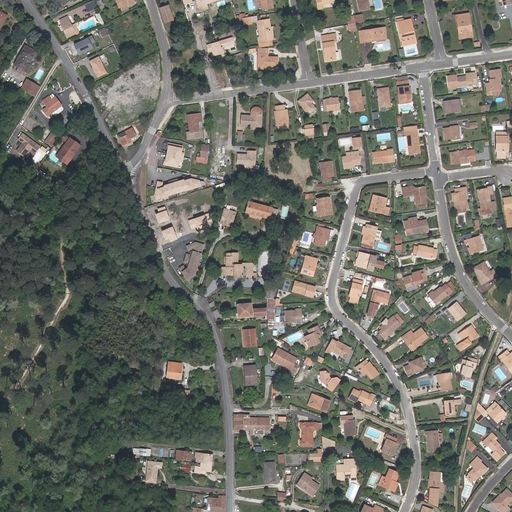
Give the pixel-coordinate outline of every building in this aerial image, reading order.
[(195,0),(200,12),(208,9),(207,4),(219,0),(195,0)] [(272,0),(255,0),(256,2),(261,2),(262,10),(273,8),(272,0)] [(357,0),(359,10),(369,8),(367,0),(357,0)] [(94,1),(85,6),(88,12),(97,7),(94,1)] [(169,5),(161,7),(165,22),(173,19),(169,5)] [(61,24),(67,38),(75,34),(67,17),(60,20),(62,24),(61,24)] [(471,31),(468,18),(456,20),(459,33),(462,33),(462,37),(469,36),(468,31),(471,31)] [(257,21),(261,41),(273,38),(270,19),(257,21)] [(402,46),(407,45),(406,43),(414,41),(413,35),(411,35),(410,32),(412,32),(411,28),(412,27),(410,20),(395,23),(397,31),(398,31),(402,46)] [(363,30),(364,42),(372,40),(372,39),(381,37),(380,27),(363,30)] [(106,28),(100,31),(104,37),(109,33),(106,28)] [(336,51),(334,40),(334,37),(336,36),(335,32),(326,34),(327,38),(322,39),(324,48),(327,48),(328,59),(336,58),(336,57),(340,56),(339,50),(336,51)] [(92,37),(75,45),(80,55),(93,48),(90,44),(94,42),(92,37)] [(233,37),(206,44),(208,52),(212,51),(213,56),(224,53),(222,49),(235,45),(233,37)] [(260,47),(274,44),(273,38),(261,41),(259,41),(260,47)] [(15,65),(19,67),(27,71),(32,62),(30,62),(35,52),(25,46),(15,65)] [(268,52),(258,52),(258,68),(266,69),(266,66),(269,66),(278,66),(278,57),(268,57),(268,52)] [(98,76),(106,72),(98,58),(90,62),(98,76)] [(485,85),(486,97),(490,96),(490,91),(498,90),(497,79),(500,78),(499,70),(488,71),(489,80),(488,80),(488,85),(485,85)] [(455,78),(456,87),(466,86),(466,84),(471,83),(472,85),(476,85),(475,73),(465,74),(466,77),(455,78)] [(21,88),(35,96),(40,87),(27,80),(21,88)] [(398,101),(409,100),(408,93),(406,81),(396,83),(398,101)] [(118,88),(120,92),(118,93),(125,109),(134,104),(125,85),(118,88)] [(376,89),(379,107),(388,106),(385,88),(376,89)] [(349,91),(352,108),(362,107),(359,90),(349,91)] [(298,101),(308,114),(315,109),(310,103),(312,101),(307,95),(298,101)] [(44,110),(48,115),(52,112),(61,105),(57,100),(55,101),(53,99),(50,101),(48,98),(44,101),(48,107),(44,110)] [(326,110),(339,109),(338,98),(325,99),(326,110)] [(443,102),(445,115),(459,113),(457,101),(443,102)] [(54,115),(55,115),(63,110),(63,108),(61,105),(52,112),(54,115)] [(276,111),(278,125),(287,124),(285,110),(284,110),(283,105),(276,106),(276,111)] [(242,116),(241,126),(261,127),(261,112),(261,110),(260,109),(258,108),(256,108),(255,108),(254,108),(252,109),(251,110),(251,111),(251,116),(242,116)] [(187,115),(189,132),(198,131),(198,122),(201,122),(200,114),(187,115)] [(306,123),(306,135),(315,135),(315,124),(306,123)] [(445,140),(448,140),(456,139),(455,127),(451,128),(451,129),(443,130),(445,140)] [(132,129),(126,132),(118,135),(123,145),(131,142),(129,139),(135,136),(132,129)] [(408,138),(411,158),(422,156),(419,132),(405,134),(406,138),(408,138)] [(40,147),(23,134),(19,140),(25,145),(24,146),(21,146),(17,151),(25,157),(29,151),(34,155),(40,147)] [(59,138),(53,134),(48,140),(54,144),(59,138)] [(494,159),(504,159),(504,141),(506,141),(506,138),(506,134),(495,134),(494,159)] [(70,138),(60,153),(70,160),(80,145),(70,138)] [(352,140),(353,149),(360,148),(359,139),(352,140)] [(183,146),(168,143),(164,165),(178,168),(183,146)] [(201,144),(199,162),(205,163),(208,145),(201,144)] [(244,155),(237,154),(237,164),(244,164),(245,166),(249,166),(251,165),(255,165),(255,152),(248,151),(247,156),(244,156),(244,155)] [(372,154),(373,164),(388,162),(388,163),(393,162),(392,151),(372,154)] [(452,164),(469,162),(469,156),(474,155),(474,152),(451,155),(452,164)] [(68,164),(70,160),(60,153),(58,157),(68,164)] [(352,165),(360,164),(358,153),(350,154),(350,158),(343,159),(344,169),(352,168),(352,165)] [(331,163),(322,164),(323,172),(321,172),(323,183),(331,182),(330,177),(333,177),(331,163)] [(156,196),(157,200),(169,196),(168,196),(186,190),(187,191),(201,186),(200,181),(191,179),(188,181),(187,179),(178,182),(177,180),(169,183),(170,185),(165,186),(165,187),(161,189),(162,183),(158,183),(156,196)] [(57,192),(61,186),(56,182),(52,188),(57,192)] [(423,196),(422,189),(413,190),(413,188),(403,190),(404,198),(414,196),(416,206),(426,205),(425,196),(423,196)] [(456,194),(454,194),(455,202),(456,210),(467,209),(465,193),(466,193),(466,189),(455,190),(456,194)] [(478,192),(479,200),(481,211),(489,210),(489,211),(494,211),(493,204),(489,204),(488,196),(492,196),(491,189),(487,189),(487,191),(478,192)] [(375,207),(372,206),(370,212),(388,217),(389,211),(385,209),(388,201),(377,198),(375,207)] [(316,207),(318,218),(332,216),(330,199),(317,201),(318,207),(316,207)] [(511,202),(511,203),(510,201),(503,202),(505,213),(511,212),(511,202)] [(249,202),(246,213),(270,219),(273,208),(249,202)] [(165,206),(157,209),(159,213),(155,214),(159,224),(170,220),(165,206)] [(220,222),(232,226),(237,212),(224,208),(220,222)] [(211,212),(187,221),(190,229),(214,221),(211,212)] [(414,235),(422,233),(422,232),(428,231),(427,222),(418,224),(417,219),(410,220),(411,225),(412,225),(413,229),(406,230),(407,236),(414,235)] [(172,226),(161,231),(165,240),(169,238),(171,242),(178,239),(172,226)] [(376,231),(365,228),(363,238),(361,243),(372,246),(376,231)] [(333,233),(324,230),(318,229),(317,229),(315,234),(314,235),(313,238),(316,239),(314,245),(323,247),(325,240),(325,239),(328,239),(329,236),(332,236),(333,233)] [(471,249),(473,254),(484,251),(479,236),(465,240),(466,245),(469,244),(471,249)] [(192,255),(187,253),(185,261),(189,262),(188,266),(186,268),(183,265),(180,267),(188,278),(194,274),(204,244),(196,242),(187,245),(189,249),(194,246),(192,255)] [(287,254),(292,256),(295,248),(290,247),(287,254)] [(418,248),(417,255),(417,256),(425,258),(424,259),(431,260),(432,259),(435,260),(437,252),(426,250),(427,249),(419,247),(418,248)] [(253,263),(243,263),(243,264),(238,264),(238,263),(238,253),(231,253),(231,256),(226,256),(226,266),(234,266),(234,268),(220,267),(220,275),(234,275),(234,277),(243,277),(243,273),(253,273),(253,263)] [(357,266),(369,269),(372,256),(360,254),(357,266)] [(305,258),(301,274),(311,277),(314,267),(313,267),(315,260),(305,258)] [(376,262),(375,268),(384,270),(385,264),(376,262)] [(478,277),(482,285),(492,279),(483,263),(473,269),(476,273),(477,272),(479,276),(478,277)] [(418,284),(426,282),(423,272),(413,275),(414,277),(404,280),(408,292),(418,289),(416,284),(418,283),(418,284)] [(351,298),(358,300),(362,283),(355,281),(354,284),(352,284),(351,290),(353,290),(351,298)] [(296,292),(298,284),(296,283),(293,293),(305,296),(305,294),(296,292)] [(305,294),(305,296),(313,298),(315,288),(298,284),(296,292),(305,294)] [(441,288),(434,294),(430,298),(436,306),(447,296),(448,297),(453,293),(447,286),(442,289),(441,288)] [(374,291),(367,316),(372,317),(375,310),(376,310),(378,306),(379,302),(387,303),(389,295),(374,291)] [(275,320),(276,307),(276,299),(274,299),(269,298),(268,298),(267,307),(267,316),(267,320),(272,320),(275,320)] [(448,309),(457,320),(465,313),(457,302),(448,309)] [(252,317),(267,316),(267,307),(251,309),(251,303),(238,304),(239,317),(252,316),(252,317)] [(301,325),(301,310),(296,311),(285,312),(285,323),(288,323),(288,327),(294,327),(294,323),(296,323),(297,325),(301,325)] [(194,333),(201,321),(190,313),(186,320),(177,315),(173,320),(194,333)] [(428,323),(437,317),(434,313),(426,319),(428,323)] [(400,326),(397,322),(394,318),(393,317),(379,329),(380,331),(378,333),(384,339),(400,326)] [(462,332),(470,343),(478,338),(471,327),(462,332)] [(309,343),(311,347),(319,343),(317,339),(315,339),(316,337),(321,335),(317,328),(308,332),(310,336),(304,339),(307,344),(309,343)] [(244,330),(245,346),(257,346),(255,329),(244,330)] [(407,340),(412,348),(427,338),(422,330),(413,336),(411,333),(405,337),(407,340)] [(332,339),(326,351),(330,354),(332,351),(345,358),(351,349),(344,345),(343,347),(336,343),(337,342),(332,339)] [(298,358),(278,347),(271,360),(291,371),(298,358)] [(511,356),(511,357),(509,354),(500,360),(503,364),(504,363),(511,372),(511,356)] [(421,358),(417,359),(422,369),(426,368),(421,358)] [(413,374),(422,369),(417,359),(408,364),(409,366),(403,368),(408,378),(413,375),(413,374)] [(464,366),(461,375),(470,378),(473,369),(475,370),(477,362),(469,359),(468,362),(467,362),(466,367),(464,366)] [(378,373),(373,367),(372,367),(368,362),(368,363),(365,360),(357,366),(360,370),(364,375),(367,372),(371,378),(378,373)] [(181,363),(168,361),(166,376),(179,378),(181,363)] [(258,386),(256,367),(245,368),(246,374),(247,374),(248,382),(247,382),(247,388),(258,386)] [(500,368),(494,373),(501,381),(507,376),(500,368)] [(327,387),(332,391),(341,381),(337,378),(333,378),(331,378),(330,377),(330,374),(325,371),(319,372),(321,382),(326,382),(327,383),(328,385),(327,387)] [(450,373),(440,374),(441,380),(440,380),(441,386),(442,392),(451,391),(449,379),(451,378),(450,373)] [(496,384),(491,390),(495,393),(500,388),(496,384)] [(359,400),(371,406),(375,396),(371,394),(371,395),(362,391),(361,393),(353,390),(349,399),(357,403),(359,400)] [(312,404),(315,395),(313,394),(309,404),(322,410),(322,408),(312,404)] [(322,408),(322,410),(326,412),(331,400),(315,395),(312,404),(322,408)] [(444,401),(445,416),(454,415),(454,405),(461,405),(460,400),(444,401)] [(491,414),(499,423),(509,415),(500,405),(491,414)] [(480,423),(485,418),(478,410),(475,419),(480,423)] [(234,429),(244,429),(243,414),(234,414),(234,429)] [(254,429),(253,417),(250,417),(250,414),(243,414),(244,429),(254,429)] [(344,421),(346,436),(356,435),(355,420),(352,420),(351,416),(340,416),(340,421),(344,421)] [(258,430),(267,430),(267,418),(258,418),(258,424),(255,424),(255,429),(255,431),(258,431),(258,430)] [(302,429),(313,432),(313,430),(317,430),(317,422),(301,422),(301,428),(302,428),(302,429)] [(313,445),(313,432),(302,429),(302,440),(301,440),(301,445),(313,445)] [(440,451),(439,442),(438,433),(438,431),(425,431),(425,435),(427,435),(428,451),(440,451)] [(392,455),(394,450),(392,449),(393,447),(395,448),(397,443),(395,442),(396,439),(386,434),(384,438),(386,439),(381,451),(392,455)] [(484,443),(488,447),(489,446),(495,453),(493,454),(499,460),(506,454),(500,448),(502,446),(497,441),(499,439),(494,434),(484,443)] [(322,436),(323,446),(330,445),(330,439),(325,437),(322,436)] [(476,446),(472,441),(468,446),(467,451),(471,455),(476,450),(474,448),(476,446)] [(176,450),(175,459),(190,460),(191,452),(176,450)] [(196,457),(195,461),(200,462),(205,462),(205,460),(211,461),(212,454),(195,452),(195,457),(196,457)] [(336,465),(337,477),(344,477),(344,474),(351,473),(351,475),(355,475),(354,461),(350,462),(349,459),(344,459),(344,464),(336,465)] [(476,469),(469,477),(474,483),(477,480),(482,475),(483,476),(489,470),(482,463),(483,462),(480,459),(473,466),(476,469)] [(205,462),(200,462),(199,467),(195,466),(194,472),(204,473),(205,470),(210,471),(211,461),(205,460),(205,462)] [(162,463),(148,461),(145,481),(155,482),(157,468),(161,468),(162,463)] [(265,463),(266,482),(275,481),(274,462),(265,463)] [(391,471),(387,480),(384,488),(397,492),(399,486),(396,485),(397,483),(400,475),(391,471)] [(430,480),(430,488),(433,488),(439,488),(439,491),(444,491),(445,481),(440,481),(440,472),(429,472),(429,480),(430,480)] [(297,484),(313,495),(319,485),(311,480),(312,478),(305,473),(297,484)] [(287,499),(287,490),(279,490),(279,498),(287,499)] [(495,505),(502,511),(509,511),(511,510),(509,507),(511,503),(511,493),(509,490),(495,505)] [(210,511),(223,511),(224,495),(218,495),(218,498),(207,497),(207,503),(210,504),(210,511)]
